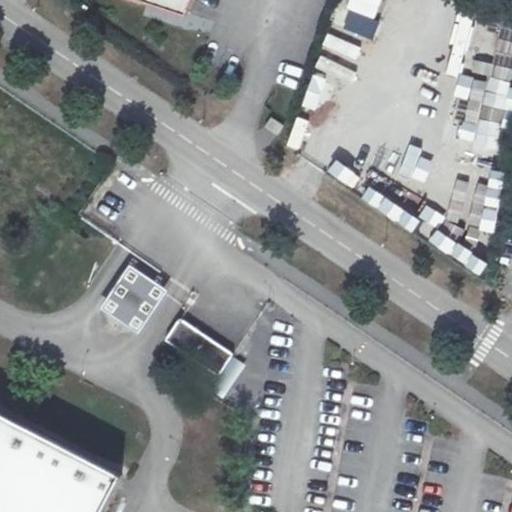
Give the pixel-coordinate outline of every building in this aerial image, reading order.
[(135,0),(185,16),(190,0),(135,0)] [(378,0),(357,0),(353,11),(379,22),(387,4),(378,0)] [(379,22),(353,11),(352,13),(335,6),(329,23),(346,28),(373,39),(379,22)] [(273,118),(267,127),(278,135),(284,126),(273,118)] [(112,306),(138,324),(159,293),(133,275),(112,306)] [(182,318),(181,319),(180,319),(167,339),(167,340),(168,341),(219,376),(221,375),(234,356),(234,354),(182,318)] [(103,511),(123,475),(0,411),(0,511),(103,511)]
